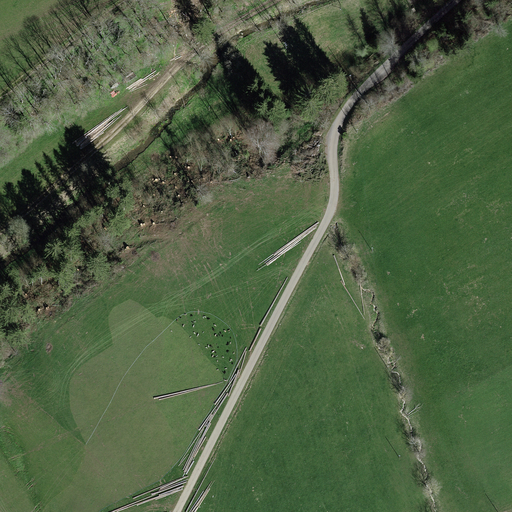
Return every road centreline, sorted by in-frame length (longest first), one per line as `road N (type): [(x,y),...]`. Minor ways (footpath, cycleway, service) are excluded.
road 1 (unclassified): [(176,511),(328,216),(341,117),(455,0)]
road 2 (track): [(0,231),(131,119),(181,65),(283,0)]
